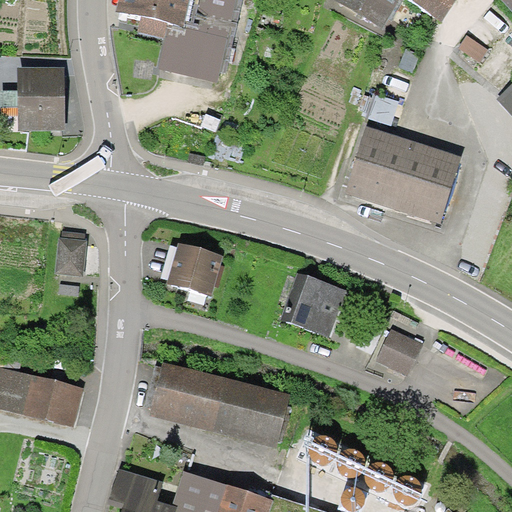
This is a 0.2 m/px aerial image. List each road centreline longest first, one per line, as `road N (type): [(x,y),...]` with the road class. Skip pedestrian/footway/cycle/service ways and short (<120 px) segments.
road 1 (residential): [(511,478),(417,408),(197,326),(121,308)]
road 2 (secondary): [(120,189),(341,245),(511,330)]
road 3 (unclassified): [(87,511),(121,308)]
road 4 (unclassified): [(120,189),(96,0)]
road 5 (secondary): [(0,173),(120,189)]
